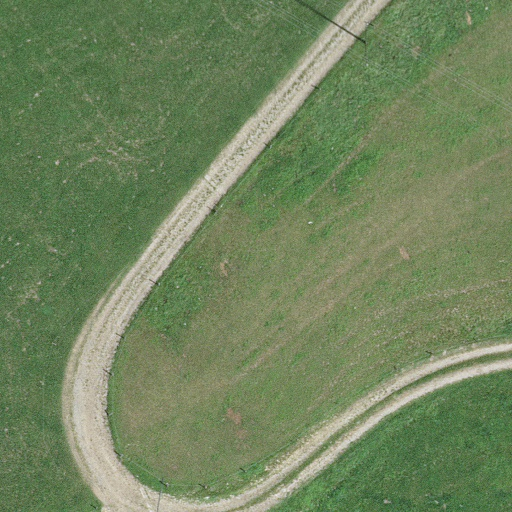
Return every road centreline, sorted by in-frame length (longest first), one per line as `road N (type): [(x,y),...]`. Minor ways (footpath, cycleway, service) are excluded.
road 1 (track): [(151,511),(116,476),(97,422),(102,373),(133,312),(388,0)]
road 2 (track): [(511,368),(471,370),(404,407),(281,502),(254,511)]
